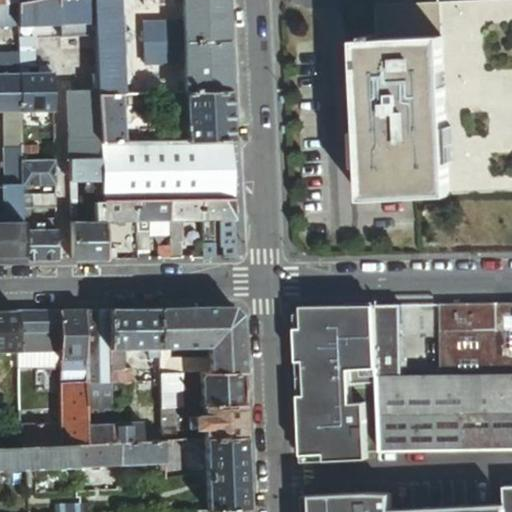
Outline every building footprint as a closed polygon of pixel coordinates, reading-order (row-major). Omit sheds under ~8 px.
[(60,0),(43,0),(21,4),(21,28),(61,27),(61,20),(60,0)] [(97,19),(95,0),(60,0),(61,20),(97,19)] [(121,47),(119,0),(95,0),(97,19),(98,48),(121,47)] [(184,0),(148,0),(149,8),(175,7),(175,2),(185,2),(184,0)] [(228,42),(225,0),(184,0),(185,2),(186,24),(186,44),(228,42)] [(19,6),(0,9),(0,28),(20,28),(19,6)] [(144,26),(145,46),(181,44),(186,44),(186,24),(144,26)] [(364,199),(450,195),(443,36),(375,39),(375,34),(364,35),(365,40),(356,40),(360,131),(362,165),(364,199)] [(22,76),(32,76),(32,42),(21,42),(21,55),(22,76)] [(37,42),(32,42),(32,76),(54,75),(54,72),(37,72),(37,42)] [(230,92),(228,42),(186,44),(187,64),(187,82),(188,94),(230,92)] [(181,44),(145,46),(146,65),(181,64),(181,44)] [(123,80),(121,47),(98,48),(100,93),(100,97),(123,96),(123,80)] [(22,112),(22,76),(13,76),(12,55),(0,55),(0,112),(8,113),(20,112),(22,112)] [(13,76),(22,76),(21,55),(12,55),(13,76)] [(56,112),(55,75),(54,75),(32,76),(22,76),(22,112),(56,112)] [(123,80),(123,96),(184,94),(188,94),(187,82),(177,83),(177,79),(123,80)] [(232,141),(230,92),(188,94),(184,94),(184,132),(185,143),(232,142),(232,141)] [(100,97),(100,93),(69,94),(70,140),(89,140),(89,126),(101,126),(100,97)] [(125,137),(123,96),(100,97),(101,126),(102,139),(102,145),(125,145),(125,137)] [(21,151),(20,112),(8,113),(9,151),(21,151)] [(125,137),(125,145),(167,144),(166,128),(139,129),(125,137)] [(89,140),(70,140),(71,162),(103,161),(102,145),(102,139),(89,140)] [(235,201),(232,142),(185,143),(170,144),(167,144),(125,145),(102,145),(103,161),(104,183),(105,203),(137,203),(170,202),(202,201),(235,201)] [(23,163),(23,151),(21,151),(9,151),(7,151),(8,179),(8,188),(23,187),(23,163)] [(36,151),(23,151),(23,163),(36,163),(36,155),(36,151)] [(71,162),(71,184),(104,183),(103,161),(71,162)] [(23,163),(23,187),(57,187),(56,163),(52,163),(36,163),(23,163)] [(8,188),(6,188),(6,225),(23,225),(23,210),(23,187),(8,188)] [(71,191),(72,203),(80,203),(79,191),(71,191)] [(202,222),(202,201),(170,202),(170,222),(181,222),(202,222)] [(236,221),(235,201),(202,201),(202,222),(215,221),(236,221)] [(170,222),(170,202),(137,203),(138,223),(149,223),(161,222),(170,222)] [(105,224),(105,203),(95,203),(96,225),(105,224)] [(137,203),(105,203),(105,224),(138,223),(137,203)] [(32,218),(57,217),(57,209),(23,210),(23,225),(23,234),(32,234),(32,218)] [(203,260),(216,260),(215,221),(202,222),(203,251),(203,260)] [(171,260),(170,222),(161,222),(162,242),(159,242),(159,261),(171,260)] [(171,260),(184,260),(181,249),(181,222),(170,222),(171,260)] [(149,223),(138,223),(139,260),(150,261),(149,223)] [(96,225),(72,226),(73,262),(107,261),(106,243),(105,224),(96,225)] [(0,225),(0,262),(24,262),(23,234),(23,225),(6,225),(0,225)] [(24,262),(58,262),(58,233),(38,234),(32,234),(23,234),(24,262)] [(511,304),(441,306),(442,379),(464,379),(511,377),(511,304)] [(401,324),(401,306),(376,307),(377,324),(401,324)] [(377,324),(376,307),(304,308),(297,315),(299,366),(379,361),(377,324)] [(234,310),(159,311),(160,351),(171,351),(210,350),(210,365),(211,375),(243,374),(241,316),(234,310)] [(160,351),(159,311),(109,312),(110,352),(125,352),(150,352),(159,352),(160,352),(160,351)] [(110,352),(109,312),(84,313),(85,351),(86,405),(103,404),(103,385),(110,384),(110,352)] [(60,352),(59,313),(16,314),(17,353),(51,352),(60,352)] [(85,351),(84,313),(59,313),(60,352),(85,351)] [(0,353),(17,353),(16,314),(0,314),(0,353)] [(379,361),(380,380),(403,379),(401,324),(377,324),(379,361)] [(61,448),(77,447),(86,447),(86,426),(86,405),(85,351),(60,352),(61,395),(61,425),(61,448)] [(161,377),(202,375),(211,375),(210,365),(193,366),(192,369),(171,369),(171,351),(160,351),(160,352),(161,377)] [(51,352),(17,353),(17,369),(52,368),(51,352)] [(61,395),(60,352),(51,352),(52,368),(52,374),(45,375),(46,395),(53,395),(61,395)] [(125,352),(110,352),(110,384),(110,386),(132,386),(132,372),(125,372),(125,352)] [(159,362),(159,352),(150,352),(150,362),(159,362)] [(384,448),(383,429),(380,380),(379,361),(299,366),(304,453),(384,448)] [(244,405),(243,374),(211,375),(202,375),(202,408),(205,408),(244,405)] [(144,385),(160,384),(159,375),(139,375),(139,385),(144,385)] [(202,408),(202,375),(161,377),(161,411),(190,409),(202,408)] [(511,377),(464,379),(466,449),(511,447),(511,377)] [(386,450),(466,449),(464,379),(442,379),(403,379),(380,380),(383,429),(384,428),(386,450)] [(110,386),(110,384),(103,385),(103,404),(111,404),(110,386)] [(40,395),(18,396),(18,414),(41,414),(40,395)] [(61,425),(61,395),(53,395),(53,417),(55,425),(61,425)] [(111,424),(111,404),(103,404),(86,405),(86,426),(111,424)] [(246,439),(244,405),(205,408),(206,422),(191,422),(191,431),(206,431),(207,441),(208,441),(246,439)] [(202,408),(190,409),(191,422),(206,422),(205,408),(202,408)] [(162,413),(162,430),(177,429),(176,412),(162,413)] [(111,445),(121,445),(141,444),(141,429),(141,422),(111,424),(111,445)] [(86,447),(111,445),(111,424),(86,426),(86,447)] [(19,450),(61,448),(61,425),(55,425),(18,427),(19,450)] [(162,443),(162,430),(162,428),(141,429),(141,444),(162,443)] [(162,430),(162,443),(166,442),(178,442),(177,429),(162,430)] [(249,510),(246,439),(208,441),(210,511),(249,510)] [(178,442),(166,442),(167,465),(188,464),(188,448),(190,448),(190,441),(178,442)] [(166,442),(162,443),(141,444),(121,445),(122,467),(167,465),(166,442)] [(122,467),(121,445),(111,445),(86,447),(77,447),(78,469),(122,467)] [(0,472),(78,469),(77,447),(61,448),(19,450),(0,450),(0,472)] [(194,464),(188,464),(167,465),(167,479),(195,478),(194,464)] [(388,511),(388,499),(376,494),(306,497),(306,511),(388,511)] [(123,505),(123,511),(167,511),(168,502),(123,505)] [(197,511),(197,503),(168,502),(167,511),(197,511)]
